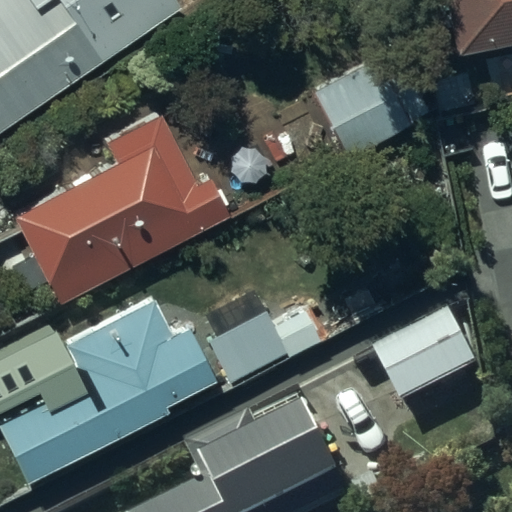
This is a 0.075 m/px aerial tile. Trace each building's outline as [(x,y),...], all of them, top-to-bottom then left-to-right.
[(0,0),(0,114),(164,0),(0,0)] [(511,21),(511,0),(433,0),(439,35),(511,21)] [(393,37),(306,81),(339,146),(426,102),(393,37)] [(110,150),(5,204),(52,295),(225,207),(203,165),(189,172),(156,107),(102,135),(110,150)] [(0,436),(19,471),(159,400),(157,395),(206,370),(178,314),(163,322),(146,288),(54,334),(65,355),(61,357),(58,375),(0,404),(0,436)] [(259,297),(200,330),(223,375),(277,346),(280,351),(317,331),(298,298),(267,315),(259,297)] [(468,306),(375,349),(402,407),(494,363),(468,306)] [(0,345),(0,388),(18,380),(0,345)] [(312,511),(347,494),(299,400),(252,424),(248,415),(181,450),(198,482),(140,511),(312,511)]
